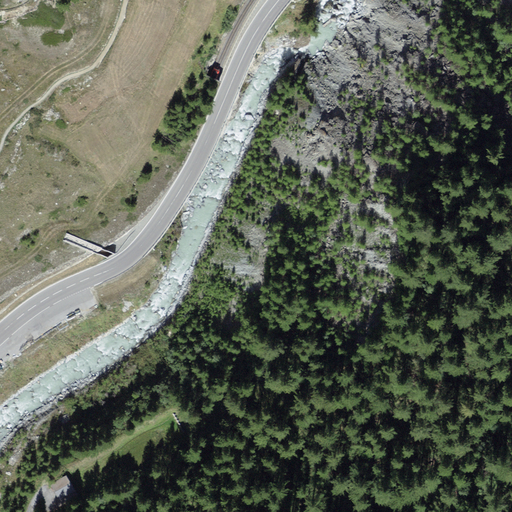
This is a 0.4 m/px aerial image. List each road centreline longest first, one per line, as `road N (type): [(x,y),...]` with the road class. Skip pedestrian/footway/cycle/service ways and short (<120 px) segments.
road 1 (unclassified): [(278,0),(147,237),(123,261),(46,297),(0,333)]
road 2 (track): [(0,117),(87,49),(110,0)]
